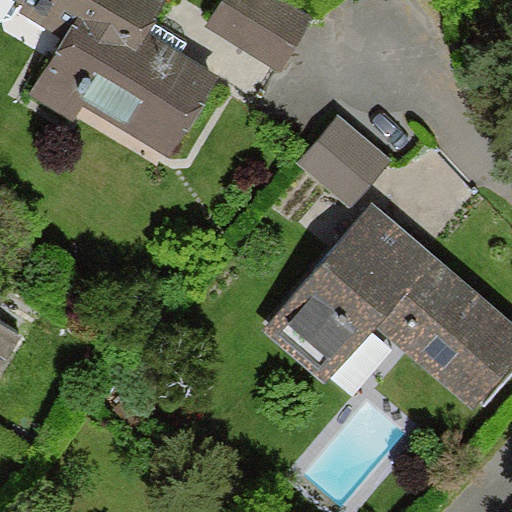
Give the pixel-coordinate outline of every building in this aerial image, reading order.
[(157,0),(0,0),(0,5),(58,39),(22,101),(70,128),(79,112),(161,159),(210,76),(137,35),(157,0)] [(298,26),(251,0),(215,0),(202,23),(275,65),(298,26)] [(382,164),(328,120),(294,161),(348,205),(382,164)] [(509,311),(370,198),(278,312),(338,360),(379,309),(459,373),(509,311)] [(0,362),(19,332),(0,319),(0,362)]
